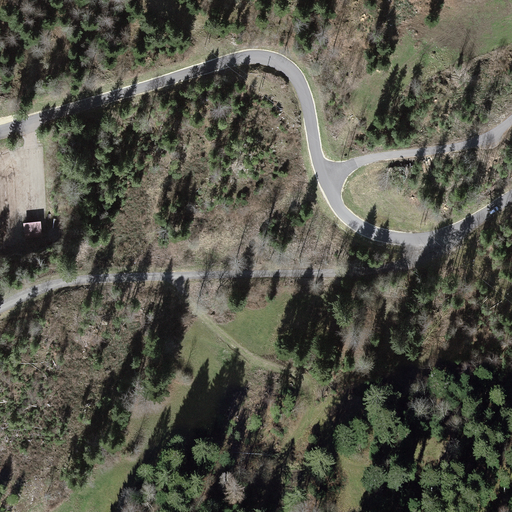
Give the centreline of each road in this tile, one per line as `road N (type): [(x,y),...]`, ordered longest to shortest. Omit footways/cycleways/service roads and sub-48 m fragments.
road 1 (track): [(440,238),(398,268),(74,285),(0,315)]
road 2 (unclassified): [(323,172),(294,80),(278,62),(249,54),(0,126)]
road 3 (unclassified): [(511,203),(455,235),(409,239),(360,221),(323,172)]
road 4 (unclassified): [(323,172),(470,141),(511,116)]
